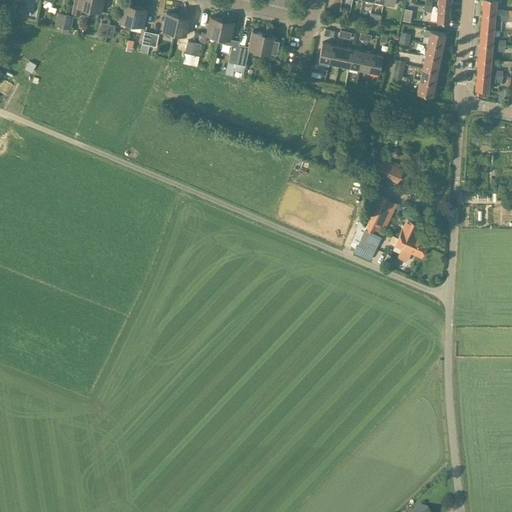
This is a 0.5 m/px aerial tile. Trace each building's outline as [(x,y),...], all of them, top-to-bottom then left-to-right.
[(78,0),(77,5),(74,4),(72,13),(79,14),(81,6),(88,7),(89,8),(91,0),(78,0)] [(91,0),(89,8),(88,7),(88,9),(101,12),(103,0),(91,0)] [(482,13),(494,14),(495,0),(482,0),(482,6),(483,6),(482,13)] [(119,19),(120,19),(119,24),(130,26),(131,23),(131,22),(135,7),(135,5),(123,2),(119,19)] [(21,17),(24,5),(15,3),(12,15),(21,17)] [(450,7),(438,6),(436,21),(449,22),(450,15),(449,14),(450,7)] [(131,22),(131,23),(143,26),(147,9),(135,7),(131,22)] [(166,12),(163,29),(162,33),(173,36),(174,32),(174,31),(175,31),(178,17),(178,15),(166,12)] [(382,21),(384,15),(372,12),(370,18),(382,21)] [(62,26),(65,14),(58,13),(56,25),(62,26)] [(482,21),(481,21),(480,28),(493,29),(494,20),(511,21),(511,15),(501,15),(494,14),(482,13),(482,21)] [(73,16),(65,14),(62,26),(70,28),(73,16)] [(210,16),(207,33),(201,32),(199,41),(208,43),(210,34),(218,36),(222,21),(223,19),(210,16)] [(174,31),(174,32),(181,34),(179,42),(186,44),(185,52),(192,54),(195,42),(188,40),(189,36),(186,35),(189,19),(178,17),(175,31),(174,31)] [(222,21),(218,36),(218,37),(225,38),(224,43),(231,45),(225,74),(233,76),(234,71),(233,71),(239,44),(240,41),(230,39),(234,23),(222,21)] [(106,35),(108,23),(101,22),(99,34),(106,35)] [(115,24),(108,23),(106,35),(113,37),(115,24)] [(493,29),(480,28),(479,36),(480,37),(480,44),(505,46),(506,40),(492,39),(493,29)] [(445,33),(430,30),(425,29),(422,42),(427,42),(427,44),(442,47),(445,33)] [(149,45),(152,32),(145,31),(142,43),(149,45)] [(249,46),(239,44),(233,71),(234,71),(244,73),(249,47),(260,50),(264,35),(264,33),(252,31),(249,46)] [(401,31),(399,43),(408,45),(411,33),(401,31)] [(152,32),(149,45),(156,46),(159,34),(152,32)] [(264,35),(260,50),(260,52),(271,54),(272,53),(277,54),(280,40),(275,39),(275,37),(264,35)] [(201,43),(195,42),(192,54),(199,55),(201,43)] [(329,62),(332,44),(322,42),(318,60),(329,62)] [(342,47),(332,44),(329,62),(338,64),(342,47)] [(442,47),(427,44),(424,58),(439,61),(442,47)] [(478,51),(478,59),(490,60),(491,50),(498,51),(505,52),(505,46),(480,44),(479,51),(478,51)] [(352,49),(342,47),(338,64),(348,66),(352,49)] [(362,51),(352,49),(348,66),(358,69),(362,51)] [(372,53),(362,51),(358,69),(369,71),(372,53)] [(383,55),(372,53),(369,71),(379,73),(383,55)] [(424,58),(421,71),(437,74),(439,61),(424,58)] [(281,60),(273,59),(271,72),(278,73),(281,60)] [(490,60),(478,59),(477,66),(478,67),(477,74),(489,75),(490,60)] [(396,60),(392,77),(401,79),(405,62),(396,60)] [(32,72),(36,64),(29,61),(25,69),(32,72)] [(421,71),(419,83),(434,86),(437,74),(421,71)] [(489,75),(477,74),(477,81),(475,81),(475,90),(488,91),(488,81),(495,82),(495,81),(502,82),(503,76),(502,76),(495,75),(489,75)] [(434,86),(419,83),(417,93),(432,96),(434,86)] [(403,169),(384,159),(377,173),(397,183),(403,169)] [(355,229),(357,229),(352,241),(358,244),(354,253),(370,260),(381,236),(378,235),(385,221),(381,219),(391,199),(376,192),(372,200),(377,202),(370,217),(363,213),(360,219),(355,229)] [(407,219),(399,237),(413,243),(414,242),(425,247),(429,240),(416,234),(420,225),(407,219)] [(399,237),(398,238),(392,235),(388,243),(395,245),(403,249),(399,258),(407,262),(410,253),(421,257),(425,247),(414,242),(413,243),(399,237)]
